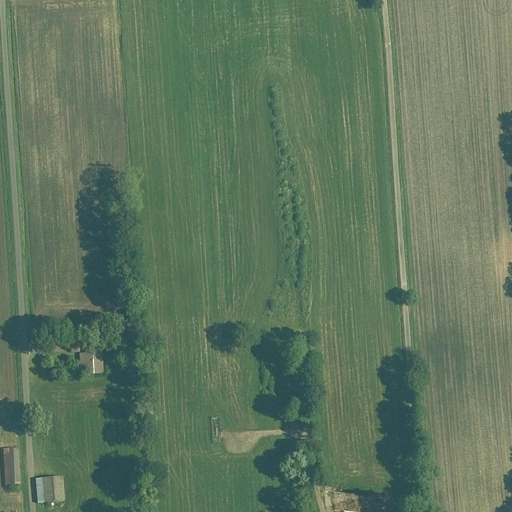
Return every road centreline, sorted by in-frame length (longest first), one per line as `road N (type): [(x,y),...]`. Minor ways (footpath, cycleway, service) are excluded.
road 1 (track): [(414,511),(421,479),(384,0)]
road 2 (unclassified): [(2,0),(34,511)]
